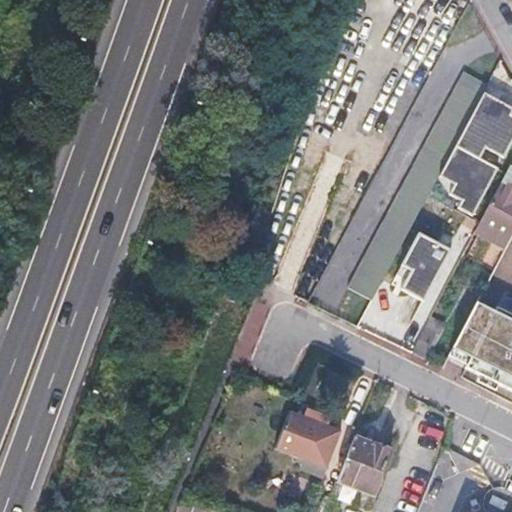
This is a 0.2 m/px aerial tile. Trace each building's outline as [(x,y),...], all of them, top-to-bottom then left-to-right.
[(488,85),(465,71),(347,288),(372,302),(488,85)] [(511,172),(508,170),(475,233),(504,247),(511,231),(511,172)] [(452,252),(421,235),(405,264),(414,269),(402,290),(424,303),(452,252)] [(511,320),(484,306),(454,363),(511,391),(511,320)] [(444,326),(430,319),(411,355),(425,362),(444,326)] [(341,432),(290,412),(276,449),(327,468),(341,432)] [(395,446),(356,431),(336,483),(375,498),(395,446)]
